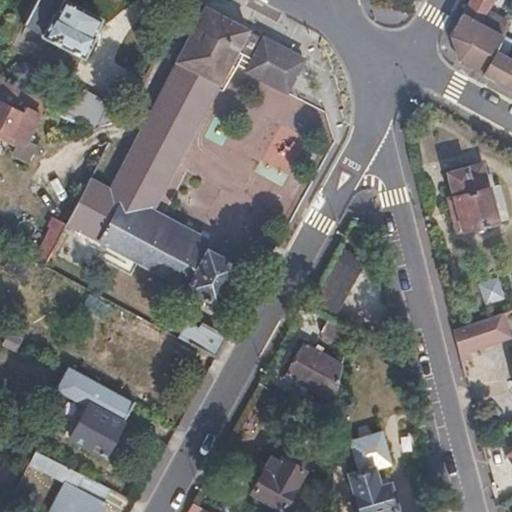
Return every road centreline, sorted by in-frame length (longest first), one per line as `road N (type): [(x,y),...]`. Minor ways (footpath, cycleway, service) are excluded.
road 1 (tertiary): [(371,124),(155,511)]
road 2 (tertiary): [(471,511),(371,124)]
road 3 (residential): [(511,118),(404,58)]
